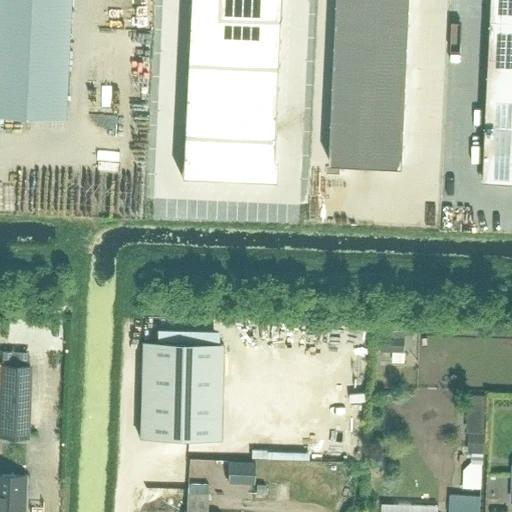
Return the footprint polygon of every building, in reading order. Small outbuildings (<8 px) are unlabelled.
[(0,0),(0,115),(64,118),(69,0),(0,0)] [(282,0),(188,0),(180,176),(274,180),(282,0)] [(337,0),(330,164),(403,167),(410,0),(337,0)] [(491,20),(483,181),(511,182),(511,0),(499,0),(499,20),(491,20)] [(221,343),(140,342),(138,436),(219,438),(221,343)] [(5,364),(3,396),(2,436),(26,437),(29,365),(27,365),(27,352),(2,351),(1,364),(5,364)] [(483,452),(484,431),(468,430),(468,451),(483,452)] [(0,511),(22,511),(24,476),(0,474),(0,511)] [(184,511),(205,511),(206,494),(207,494),(207,484),(186,483),(185,493),(184,498),(185,498),(184,511)]
